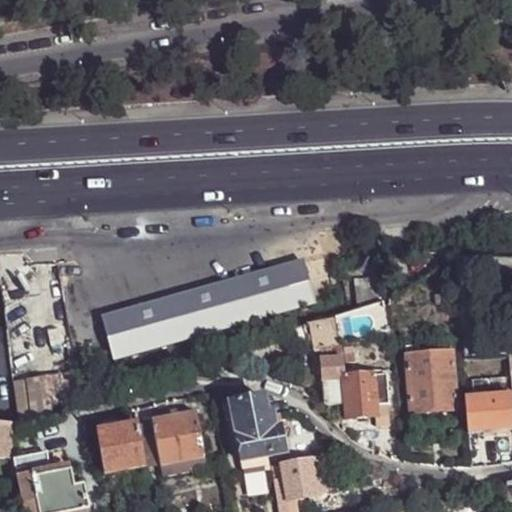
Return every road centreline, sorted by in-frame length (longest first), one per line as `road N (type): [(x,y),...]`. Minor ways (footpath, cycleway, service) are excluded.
road 1 (secondary): [(511,119),(0,151)]
road 2 (secondary): [(0,200),(511,168)]
road 3 (residential): [(369,0),(0,71)]
